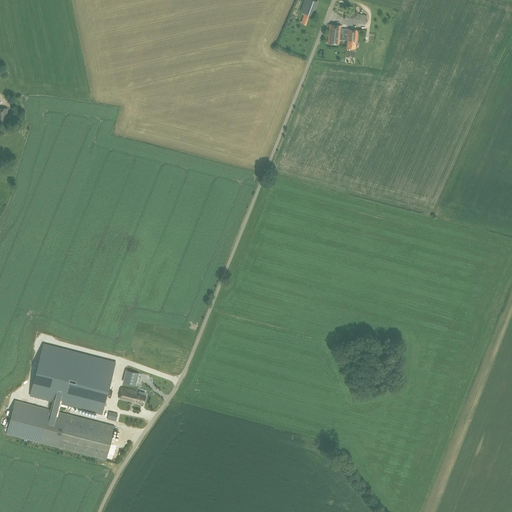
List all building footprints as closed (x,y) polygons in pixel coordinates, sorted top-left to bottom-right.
[(316,4),(316,0),(305,0),(302,11),(308,13),(311,3),(316,4)] [(344,19),(365,23),(367,15),(346,10),(344,19)] [(301,23),(306,25),(310,15),(304,13),(301,23)] [(347,48),(355,48),(356,41),(357,41),(358,30),(349,29),(341,28),(341,25),(329,24),(328,43),(339,44),(340,39),(348,40),(347,48)] [(44,343),(30,395),(103,414),(116,362),(44,343)] [(121,372),(120,381),(140,383),(141,375),(121,372)] [(135,401),(144,403),(146,394),(136,392),(136,390),(122,387),(119,399),(135,402),(135,401)] [(15,400),(6,433),(106,459),(115,426),(15,400)] [(106,418),(116,421),(118,413),(108,411),(106,418)]
